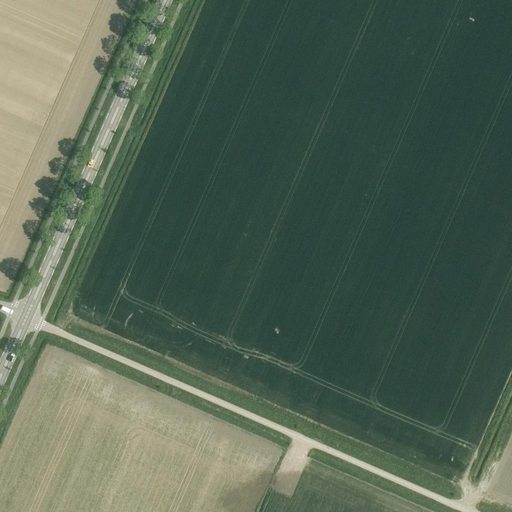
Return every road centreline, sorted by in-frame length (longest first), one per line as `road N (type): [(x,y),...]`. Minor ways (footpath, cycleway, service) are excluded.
road 1 (unclassified): [(466,511),(25,319)]
road 2 (secondary): [(25,319),(164,0)]
